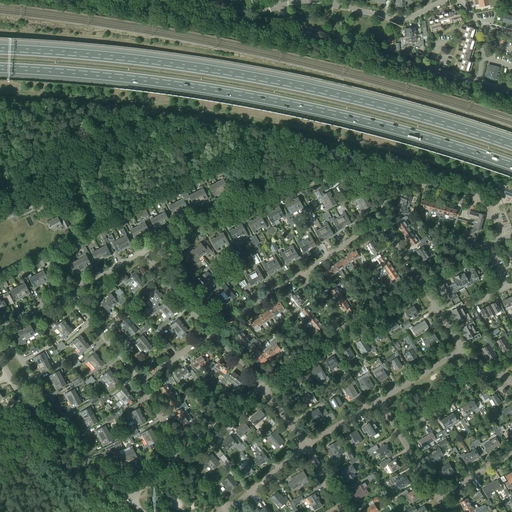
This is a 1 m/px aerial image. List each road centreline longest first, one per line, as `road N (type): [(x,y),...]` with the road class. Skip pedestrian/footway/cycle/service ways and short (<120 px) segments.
road 1 (motorway): [(0,67),(278,101),(511,165)]
road 2 (motorway): [(511,145),(280,82),(0,50)]
road 3 (residential): [(387,180),(330,179),(259,193),(144,249)]
road 4 (tertiary): [(479,84),(314,39),(278,5)]
road 5 (unclassified): [(84,458),(86,442),(0,331)]
road 6 (residential): [(504,237),(483,201),(387,180)]
road 7 (unclassified): [(84,458),(24,399),(0,362)]
road 8 (residential): [(161,6),(241,19),(278,5)]
